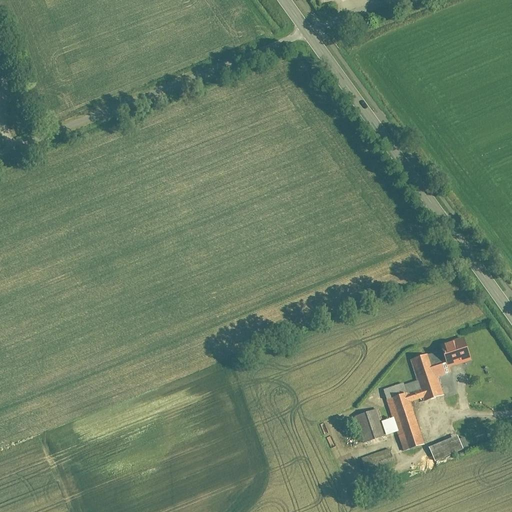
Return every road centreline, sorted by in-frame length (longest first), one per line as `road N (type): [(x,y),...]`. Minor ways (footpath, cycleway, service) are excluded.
road 1 (tertiary): [(309,34),(511,318)]
road 2 (unclassified): [(0,155),(309,34)]
